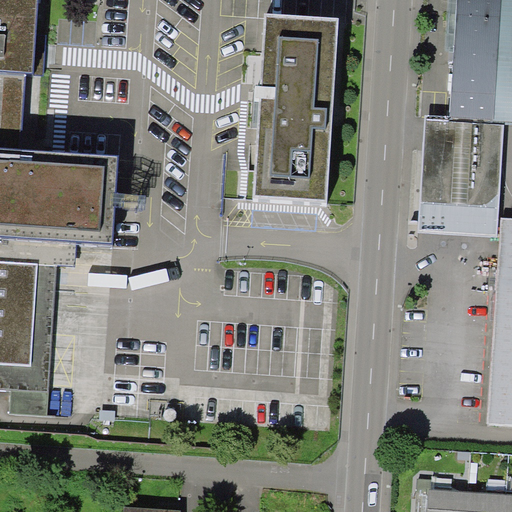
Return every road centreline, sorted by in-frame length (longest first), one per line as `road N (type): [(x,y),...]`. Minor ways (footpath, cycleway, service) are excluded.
road 1 (secondary): [(363,478),(396,0)]
road 2 (residential): [(363,478),(0,452)]
